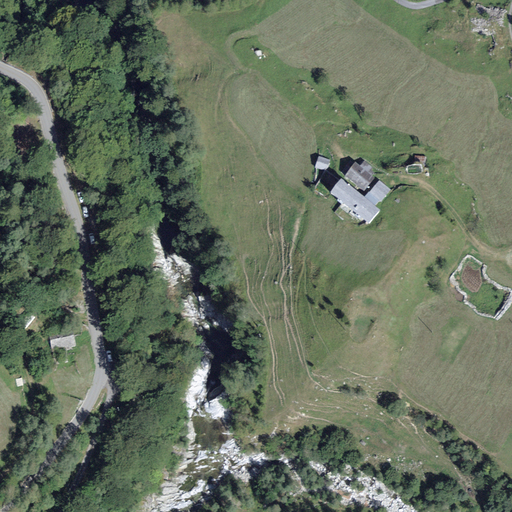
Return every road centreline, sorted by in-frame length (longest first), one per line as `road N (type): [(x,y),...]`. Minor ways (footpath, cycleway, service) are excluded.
road 1 (unclassified): [(5,511),(89,404),(101,368),(84,251),(48,120),(32,84),(0,67)]
road 2 (track): [(65,15),(120,0),(217,0)]
road 3 (track): [(395,174),(435,192),(482,249),(511,249)]
